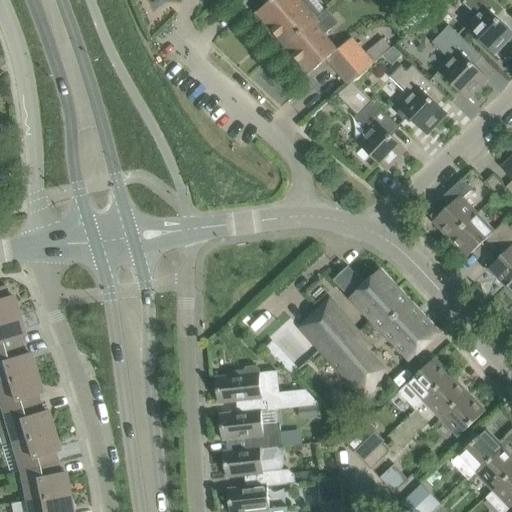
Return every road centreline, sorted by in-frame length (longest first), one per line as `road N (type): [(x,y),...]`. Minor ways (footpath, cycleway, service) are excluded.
road 1 (residential): [(199,511),(187,289),(192,230)]
road 2 (secondary): [(163,511),(149,293),(132,237)]
road 3 (secondary): [(95,242),(112,296),(141,511)]
road 4 (residential): [(40,248),(110,511)]
road 5 (secondary): [(32,0),(70,112),(78,188),(95,242)]
road 6 (unclassified): [(0,5),(31,96),(40,248)]
road 7 (secondary): [(132,237),(61,0)]
road 8 (residential): [(306,219),(299,163),(174,40)]
road 9 (unclassified): [(370,230),(411,262),(511,375)]
road 10 (residential): [(511,94),(370,230)]
